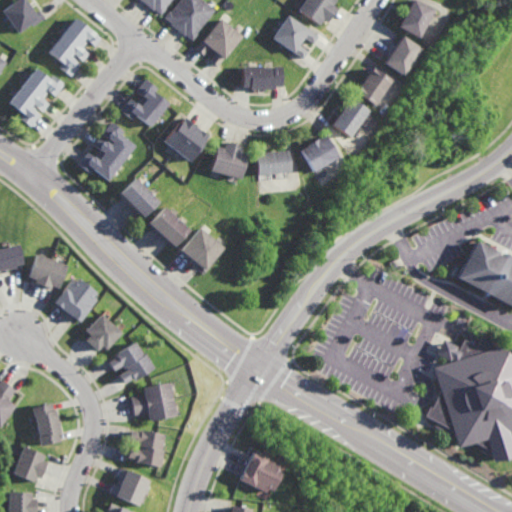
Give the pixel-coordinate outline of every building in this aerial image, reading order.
[(35,15),(38,12),(39,12),(44,20),(33,28),(31,25),(17,35),(1,13),(14,4),(11,0),(25,0),(24,1),(35,15)] [(168,0),(162,8),(163,9),(157,15),(150,9),(149,11),(135,0),(168,0)] [(193,33),(195,35),(189,41),(182,35),(181,37),(167,25),(168,24),(161,18),(166,12),(167,12),(176,0),(199,0),(211,10),(193,33)] [(323,23),(319,20),(315,26),(295,12),(303,0),(333,0),(330,6),(333,8),(323,23)] [(414,39),(394,28),(410,0),(430,12),(414,39)] [(309,44),(301,38),(295,46),(304,52),(299,59),(290,53),(290,54),(268,39),(284,16),(314,37),(309,44)] [(91,48),(86,43),(81,50),(88,55),(82,63),(72,56),(70,59),(79,66),(70,78),(59,70),(62,66),(48,55),(75,20),(98,38),(91,48)] [(220,61),(218,60),(213,66),(207,61),(212,54),(205,49),(200,55),(193,49),(216,20),(238,37),(220,61)] [(398,77),(380,64),(399,37),(417,50),(398,77)] [(278,87),(270,88),(270,91),(246,91),(246,88),(238,88),(237,68),(258,67),(258,69),(268,68),(268,67),(278,67),(278,87)] [(369,107),(351,95),(369,68),(387,80),(369,107)] [(49,81),(53,77),(64,86),(55,98),(48,93),(42,101),(48,106),(46,109),(41,106),(38,111),(40,113),(31,124),(19,115),(23,110),(18,106),(15,111),(8,106),(36,71),(49,81)] [(146,127),(133,117),(130,120),(118,111),(127,98),(134,104),(139,98),(138,97),(138,96),(133,92),(143,79),(156,88),(152,93),(165,103),(146,127)] [(358,120),(356,119),(344,135),(329,123),(347,98),(364,111),(358,120)] [(195,129),(196,128),(204,135),(199,141),(201,142),(186,160),(159,138),(170,124),(172,126),(174,123),(176,125),(182,118),(195,129)] [(132,145),(107,179),(93,168),(89,172),(77,163),(87,150),(93,155),(93,154),(95,156),(101,149),(93,143),(99,135),(104,140),(106,138),(111,141),(112,139),(110,137),(109,138),(101,132),(109,122),(121,131),(118,134),(132,145)] [(333,154),(309,169),(296,147),(303,143),(302,142),(313,136),(314,137),(320,133),(333,154)] [(236,151),(243,153),(236,177),(206,168),(212,144),(219,146),(220,141),(237,145),(236,151)] [(253,174),(250,152),(282,147),(285,170),(253,174)] [(141,215),(119,191),(134,177),(155,201),(141,215)] [(171,246),(145,221),(161,205),(186,230),(171,246)] [(202,269),(177,250),(196,226),(220,246),(202,269)] [(511,261),(511,260),(511,307),(454,277),(473,239),(494,251),(493,252),(511,261)] [(21,262),(14,264),(15,266),(7,267),(7,270),(0,271),(0,246),(8,245),(8,244),(17,242),(21,262)] [(58,286),(50,283),(49,287),(33,281),(34,278),(27,275),(36,252),(67,264),(58,286)] [(96,291),(92,296),(95,298),(79,320),(54,301),(70,279),(74,282),(77,277),(96,291)] [(121,332),(105,349),(101,345),(96,350),(84,339),(89,334),(85,330),(101,313),(121,332)] [(497,347),(508,342),(511,355),(511,437),(510,441),(511,449),(511,453),(490,461),(486,449),(470,441),(455,447),(450,430),(446,435),(431,426),(434,421),(422,415),(427,406),(428,407),(437,392),(430,366),(450,361),(434,354),(441,339),(457,348),(461,339),(474,345),(479,337),(497,347)] [(143,354),(145,353),(154,366),(133,380),(131,377),(124,382),(118,374),(126,368),(125,366),(123,367),(121,364),(113,369),(107,361),(116,355),(115,353),(134,340),(143,354)] [(0,379),(14,390),(6,400),(13,404),(0,420),(0,379)] [(176,414),(149,420),(147,412),(133,415),(129,397),(144,394),(142,386),(169,381),(176,414)] [(51,410),(54,409),(56,416),(59,416),(61,424),(58,424),(60,432),(57,432),(59,440),(39,444),(37,435),(38,435),(34,415),(31,415),(29,406),(49,402),(51,410)] [(164,433),(161,449),(163,450),(159,466),(136,461),(136,458),(127,456),(129,446),(139,448),(139,445),(137,445),(138,442),(127,440),(129,430),(140,432),(141,428),(164,433)] [(37,478),(35,478),(35,479),(33,478),(32,481),(10,472),(21,445),(43,454),(41,458),(43,458),(42,460),(45,461),(37,478)] [(268,490),(264,488),(262,492),(236,478),(250,451),(276,464),(274,467),(279,470),(268,490)] [(138,506),(115,495),(115,494),(110,492),(113,483),(116,485),(119,477),(116,475),(120,466),(150,479),(138,506)] [(34,511),(5,511),(6,491),(30,491),(30,498),(35,498),(34,511)] [(111,511),(107,510),(111,503),(132,511),(111,511)]
